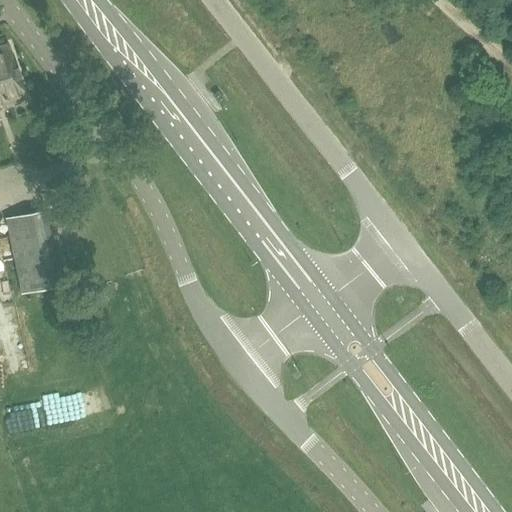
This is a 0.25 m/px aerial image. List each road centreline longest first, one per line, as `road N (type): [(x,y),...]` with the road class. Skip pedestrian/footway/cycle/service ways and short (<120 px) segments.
road 1 (unclassified): [(238,368),(123,156),(0,0)]
road 2 (primary): [(67,0),(308,315)]
road 3 (primary): [(330,299),(98,0)]
road 4 (unclassified): [(402,245),(209,0)]
road 5 (primary): [(495,511),(330,299)]
road 6 (primary): [(308,315),(465,511)]
road 7 (unclassified): [(371,511),(238,368)]
road 8 (unclassified): [(402,245),(511,386)]
